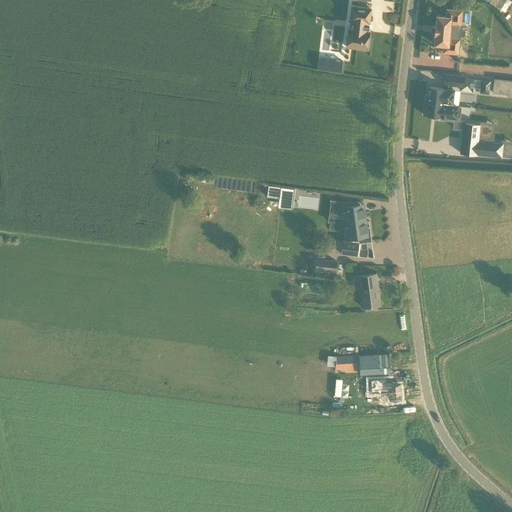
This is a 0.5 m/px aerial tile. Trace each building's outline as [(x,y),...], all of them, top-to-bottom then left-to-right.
[(371,9),(361,7),(351,6),(349,20),(350,21),(349,29),(347,29),(345,46),(366,49),(369,31),(366,31),(367,27),(368,27),(371,9)] [(437,15),(436,25),(435,25),(434,34),(435,35),(434,44),(443,45),(443,52),(457,54),(459,39),(448,38),(450,24),(460,25),(461,11),(447,9),(446,16),(437,15)] [(318,58),(317,69),(343,72),(344,61),(318,58)] [(425,95),(424,102),(453,105),(454,90),(451,90),(452,85),(460,87),(459,90),(472,92),(474,79),(464,77),(464,76),(444,74),(443,88),(429,87),(428,95),(425,95)] [(511,81),(494,79),(492,93),(507,94),(511,95),(511,81)] [(453,105),(424,102),(423,114),(439,116),(439,119),(453,120),(453,127),(463,129),(463,123),(465,123),(465,121),(458,121),(459,106),(458,106),(453,105)] [(465,123),(463,123),(463,129),(460,153),(470,154),(476,154),(502,157),(503,143),(477,140),(478,125),(473,124),(465,123)] [(189,175),(188,180),(213,183),(214,178),(189,175)] [(366,254),(367,254),(367,251),(366,249),(365,248),(366,248),(365,242),(371,241),(369,226),(366,226),(364,211),(363,204),(362,204),(359,204),(354,205),(354,203),(329,200),(331,200),(330,213),(342,215),(343,224),(345,238),(346,238),(349,238),(350,241),(342,240),(341,254),(367,257),(366,254)] [(315,269),(335,271),(336,261),(316,259),(315,269)] [(362,307),(379,305),(376,274),(357,276),(362,307)] [(392,352),(361,353),(362,373),(393,372),(392,352)] [(377,376),(356,377),(358,398),(355,398),(356,402),(358,402),(359,413),(378,412),(377,401),(378,401),(377,387),(377,376)] [(383,393),(382,394),(382,402),(384,404),(390,404),(390,400),(391,400),(401,399),(400,384),(390,384),(383,384),(383,393)]
